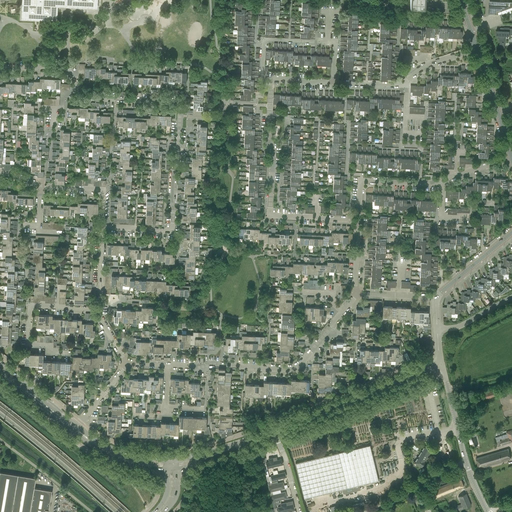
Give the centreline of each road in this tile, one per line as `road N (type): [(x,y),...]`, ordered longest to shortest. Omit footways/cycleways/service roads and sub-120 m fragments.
road 1 (residential): [(171,233),(180,107),(86,98),(74,83)]
road 2 (residential): [(359,221),(272,217),(271,81)]
road 3 (residential): [(167,366),(290,370),(323,336)]
road 4 (tertiary): [(274,433),(415,373)]
road 5 (residential): [(99,312),(29,308),(27,344),(70,354)]
road 6 (residential): [(359,221),(360,182),(442,182)]
